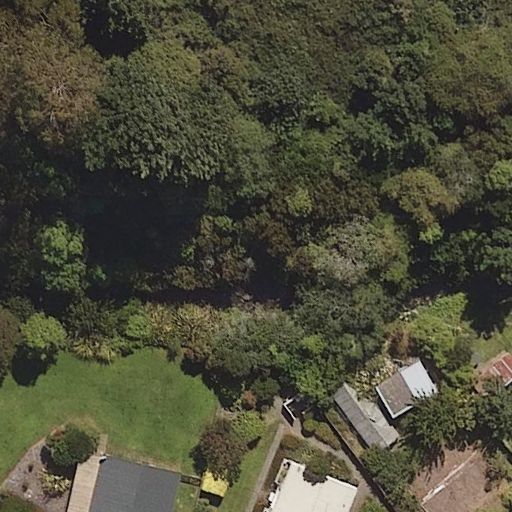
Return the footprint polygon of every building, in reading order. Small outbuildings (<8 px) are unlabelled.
[(511,361),(500,348),(464,380),(484,403),(511,378),(511,361)] [(437,390),(419,359),(375,386),(393,416),(437,390)] [(330,392),(378,454),(403,434),(355,372),(330,392)] [(169,511),(179,474),(82,451),(63,511),(169,511)] [(346,511),(355,490),(290,463),(270,511),(346,511)]
